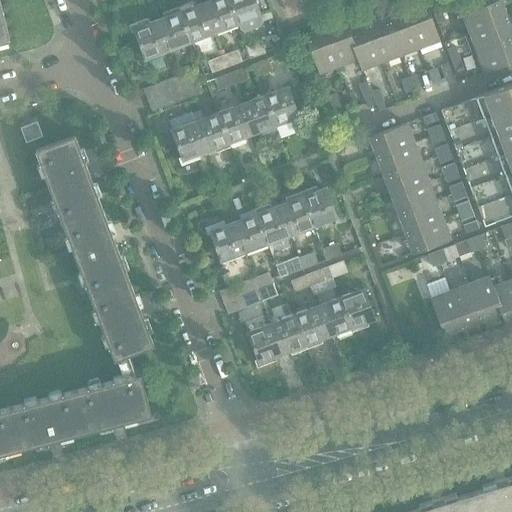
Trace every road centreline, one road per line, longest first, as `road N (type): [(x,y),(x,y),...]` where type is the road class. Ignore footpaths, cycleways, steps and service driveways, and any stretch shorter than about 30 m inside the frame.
road 1 (residential): [(231,424),(99,63)]
road 2 (tertiary): [(242,452),(16,511)]
road 3 (tertiary): [(459,430),(242,452)]
road 4 (tertiary): [(256,489),(459,430)]
